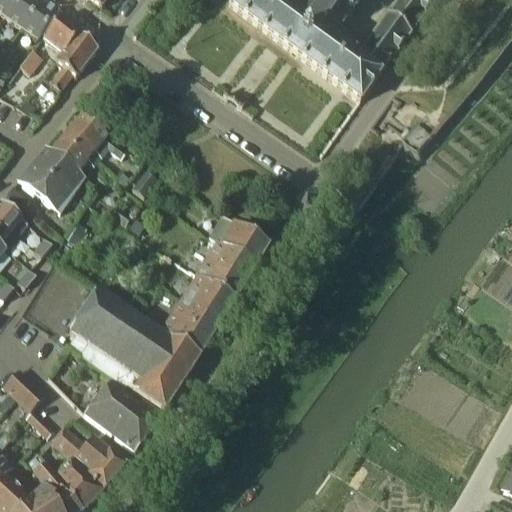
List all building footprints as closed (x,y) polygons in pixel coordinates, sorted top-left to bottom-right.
[(0,0),(0,19),(4,23),(20,0),(0,0)] [(20,0),(4,23),(20,34),(40,7),(30,0),(20,0)] [(80,0),(100,14),(101,12),(109,0),(80,0)] [(310,0),(302,12),(285,0),(235,0),(228,10),(359,107),(379,80),(375,77),(432,0),(400,0),(364,50),(358,45),(354,51),(336,37),(363,0),(310,0)] [(36,46),(56,19),(40,7),(20,34),(36,46)] [(43,43),(63,59),(78,41),(81,38),(60,21),(43,43)] [(59,97),(72,81),(75,83),(97,56),(78,41),(63,59),(56,68),(62,73),(50,89),(59,97)] [(36,55),(34,58),(33,57),(20,73),(30,81),(42,65),(44,61),(36,55)] [(80,121),(67,137),(94,157),(101,149),(121,165),(126,157),(107,142),(80,121)] [(67,137),(50,157),(77,177),(86,167),(92,172),(97,167),(100,163),(94,157),(67,137)] [(45,153),(17,186),(59,219),(84,183),(77,177),(50,157),(45,153)] [(120,175),(115,181),(124,189),(129,183),(120,175)] [(144,205),(157,188),(144,179),(131,196),(144,205)] [(0,251),(5,256),(28,230),(0,207),(0,251)] [(116,213),(109,223),(124,233),(131,223),(116,213)] [(210,244),(217,249),(253,273),(266,251),(230,228),(221,222),(208,243),(210,244)] [(32,257),(40,264),(51,251),(44,244),(32,257)] [(233,307),(253,273),(217,249),(195,282),(233,307)] [(24,295),(35,281),(28,275),(16,288),(24,295)] [(195,282),(182,303),(220,328),(233,307),(195,282)] [(5,288),(0,293),(0,305),(2,308),(14,295),(5,288)] [(198,362),(160,337),(160,336),(98,295),(69,337),(86,349),(78,361),(124,393),(124,391),(136,399),(162,416),(198,362)] [(182,303),(160,336),(160,337),(198,362),(220,328),(182,303)] [(1,394),(14,407),(32,388),(18,375),(1,394)] [(133,457),(160,420),(110,385),(82,420),(133,457)] [(32,388),(14,407),(28,420),(46,401),(32,388)] [(25,425),(36,435),(44,426),(33,416),(25,425)] [(44,426),(36,435),(46,445),(55,436),(44,426)] [(63,434),(62,433),(51,446),(51,447),(49,449),(50,449),(55,454),(69,466),(101,495),(102,496),(124,470),(92,443),(84,452),(64,433),(63,434)] [(84,511),(101,495),(69,466),(55,479),(46,467),(45,468),(36,459),(25,469),(31,478),(40,493),(55,511),(84,511)] [(12,475),(0,462),(0,486),(4,483),(12,475)] [(511,477),(501,497),(511,504),(511,477)] [(0,511),(22,511),(27,508),(26,507),(4,483),(0,486),(0,511)] [(55,511),(40,493),(26,507),(27,508),(22,511),(55,511)]
